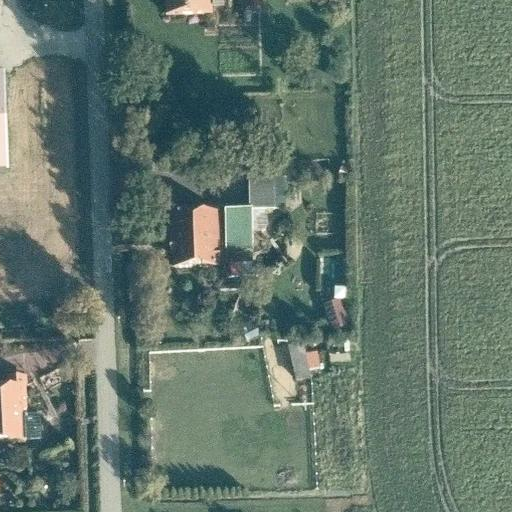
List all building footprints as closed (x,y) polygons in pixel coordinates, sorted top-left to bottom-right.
[(211,0),(164,0),(165,19),(213,17),(211,0)] [(0,172),(11,172),(8,73),(0,73),(0,172)] [(250,214),(226,215),(226,255),(252,254),(252,217),(283,216),(282,174),(249,174),(250,214)] [(219,216),(174,217),(175,273),(220,272),(219,216)] [(327,305),(336,334),(352,329),(344,301),(327,305)] [(296,378),(323,375),(319,343),(292,347),(296,378)] [(0,391),(0,445),(26,444),(24,382),(7,383),(8,391),(0,391)]
